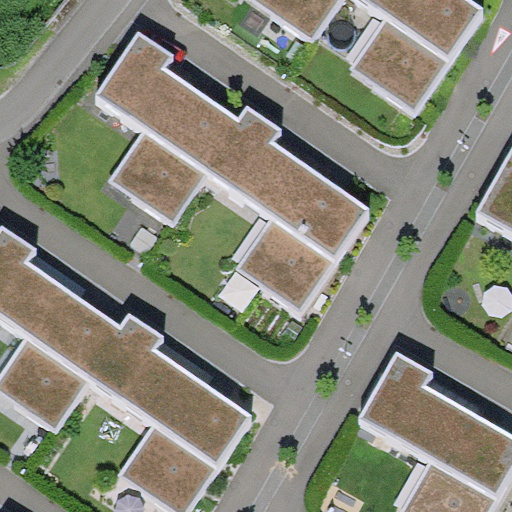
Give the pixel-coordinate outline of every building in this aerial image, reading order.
[(418,116),(484,23),(451,0),(247,0),(246,1),(313,48),(347,0),(389,30),(357,73),(418,116)] [(379,220),(135,52),(99,104),(142,134),(106,186),(176,235),(210,186),(271,228),(238,274),(308,322),(379,220)] [(511,158),(476,221),(511,241),(511,158)] [(113,481),(158,511),(200,511),(260,426),(0,249),(0,329),(20,343),(0,372),(0,406),(59,447),(92,399),(145,435),(113,481)] [(398,362),(362,426),(434,467),(409,511),(494,511),(511,481),(511,443),(473,422),(426,396),(434,382),(398,362)]
